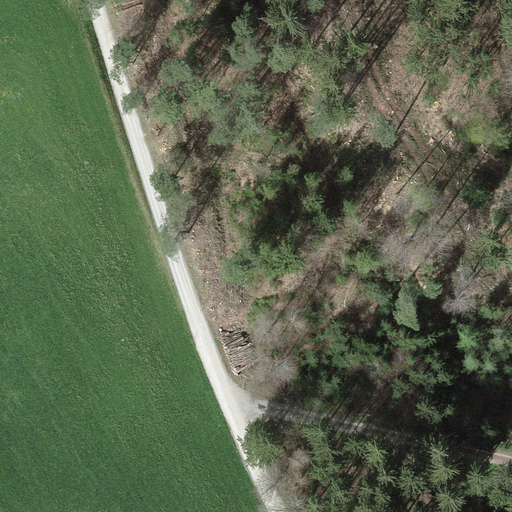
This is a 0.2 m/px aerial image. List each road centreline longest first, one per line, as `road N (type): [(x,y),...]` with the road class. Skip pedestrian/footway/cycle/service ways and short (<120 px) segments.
road 1 (unclassified): [(279,511),(169,252),(93,0)]
road 2 (track): [(230,396),(402,447),(511,464)]
